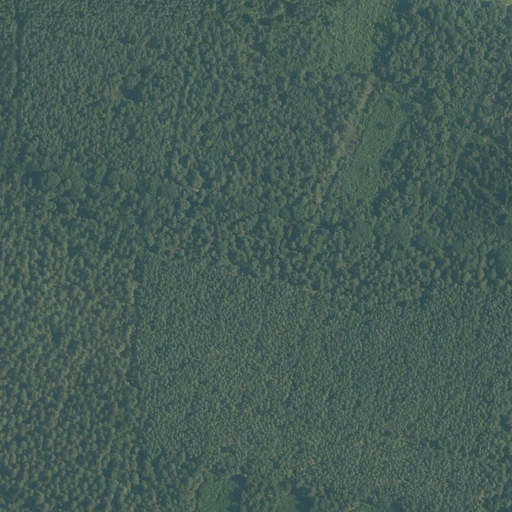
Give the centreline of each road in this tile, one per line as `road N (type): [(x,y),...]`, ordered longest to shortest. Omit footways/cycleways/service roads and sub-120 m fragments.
road 1 (track): [(511,248),(0,153)]
road 2 (track): [(373,82),(0,25)]
road 3 (track): [(144,254),(511,331)]
road 4 (track): [(115,511),(143,264)]
road 5 (track): [(17,160),(13,0)]
road 6 (track): [(143,264),(0,237)]
road 7 (track): [(319,217),(373,82)]
road 8 (track): [(511,112),(375,81)]
